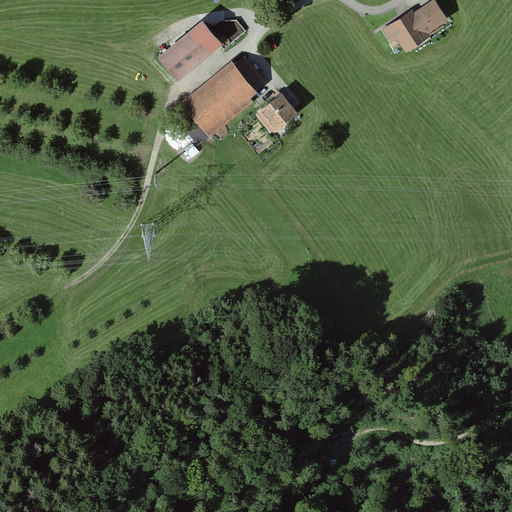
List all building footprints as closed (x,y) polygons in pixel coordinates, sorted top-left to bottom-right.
[(414,13),(391,28),(406,53),(429,39),(426,37),(447,22),(436,4),(416,16),(414,13)] [(202,16),(159,51),(179,75),(222,40),(202,16)] [(230,62),(177,104),(204,137),(251,100),(247,96),(266,81),(246,55),(233,65),(230,62)] [(296,113),(278,91),(256,110),(275,131),(296,113)] [(348,480),(340,481),(341,490),(349,489),(348,480)]
